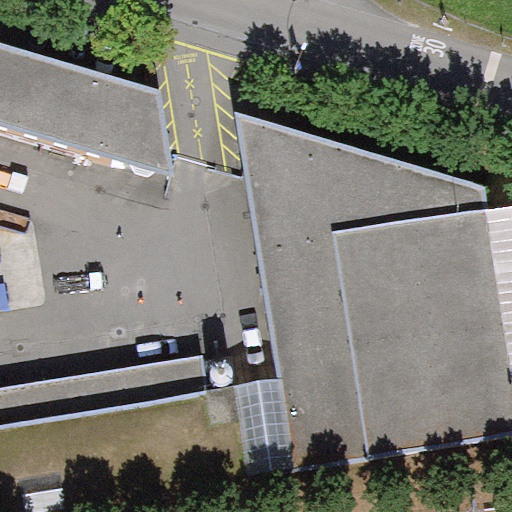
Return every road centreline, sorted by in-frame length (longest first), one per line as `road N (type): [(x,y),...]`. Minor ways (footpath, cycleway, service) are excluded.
road 1 (unknown): [(175,0),(199,185),(189,212),(166,232),(138,237),(0,206)]
road 2 (unclassified): [(179,0),(511,94)]
